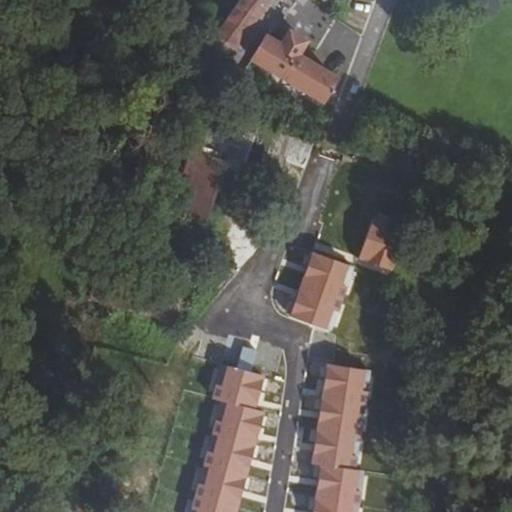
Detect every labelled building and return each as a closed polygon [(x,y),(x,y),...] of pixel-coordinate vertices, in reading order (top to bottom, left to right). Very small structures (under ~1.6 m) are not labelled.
[(269,0),(237,0),(213,33),(234,49),(269,0)] [(267,38),(255,59),(324,101),(337,80),(267,38)] [(186,167),(191,153),(178,149),(173,163),(186,167)] [(191,153),(186,167),(172,213),(204,223),(224,164),(191,153)] [(309,272),(329,278),(340,244),(345,245),(356,212),(332,204),(309,272)] [(388,298),(392,288),(360,277),(379,220),(356,212),(345,245),(340,244),(329,278),(388,298)] [(360,277),(392,288),(411,228),(380,218),(379,220),(360,277)] [(207,286),(213,267),(167,254),(156,289),(116,278),(117,273),(102,269),(92,302),(177,326),(177,324),(189,281),(207,286)] [(225,270),(213,267),(207,286),(219,289),(225,270)] [(247,304),(237,338),(316,359),(325,325),(247,304)] [(223,334),(219,347),(173,511),(290,511),(330,364),(331,363),(316,359),(237,338),(223,334)]
